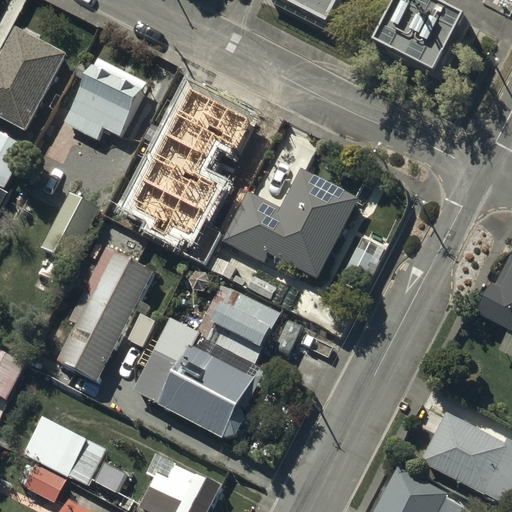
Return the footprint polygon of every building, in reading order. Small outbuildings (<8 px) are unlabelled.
[(276,0),(329,28),(344,0),(276,0)] [(442,83),(472,26),(421,0),(410,0),(383,53),(442,83)] [(0,119),(30,136),(72,57),(20,29),(2,63),(0,62),(0,119)] [(149,88),(100,64),(68,127),(100,144),(106,131),(122,139),(149,88)] [(232,137),(185,115),(162,163),(177,170),(164,198),(198,215),(212,185),(210,183),(232,137)] [(27,149),(0,134),(0,185),(6,189),(27,149)] [(154,183),(136,174),(122,201),(140,210),(154,183)] [(363,204),(304,174),(284,212),(250,195),(224,245),(267,267),(271,259),(321,284),(363,204)] [(102,211),(73,196),(46,250),(74,265),(102,211)] [(158,278),(109,252),(71,324),(81,330),(62,365),(100,386),(158,278)] [(511,262),(498,289),(496,289),(480,320),(511,336),(511,262)] [(278,291),(256,279),(251,290),(273,301),(278,291)] [(226,308),(216,328),(266,353),(283,319),(245,300),(238,314),(226,308)] [(134,395),(225,443),(240,442),(249,423),(246,415),(262,385),(198,351),(205,337),(174,320),(134,395)] [(29,367),(0,352),(0,397),(10,403),(29,367)] [(510,449),(449,419),(426,466),(511,507),(511,446),(510,449)] [(110,454),(46,423),(29,457),(92,489),(110,454)] [(128,478),(108,467),(98,485),(119,496),(128,478)] [(70,485),(39,469),(27,491),(58,507),(70,485)] [(149,511),(210,511),(221,491),(179,470),(172,483),(159,476),(142,509),(149,511)] [(466,511),(469,508),(402,473),(381,511),(466,511)]
